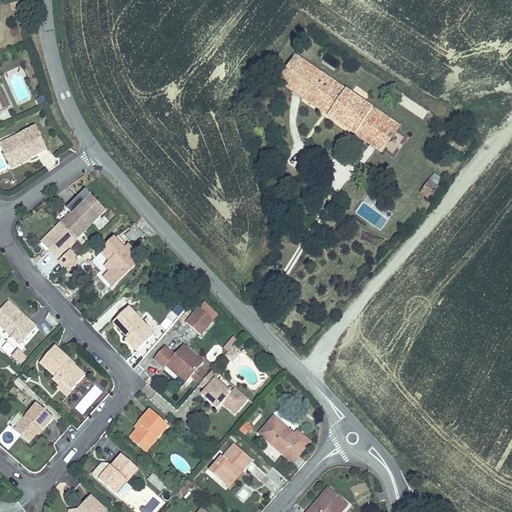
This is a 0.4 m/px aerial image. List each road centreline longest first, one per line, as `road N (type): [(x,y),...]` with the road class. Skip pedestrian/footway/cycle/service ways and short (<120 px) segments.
road 1 (residential): [(0,225),(25,270),(126,382),(122,397),(50,477),(27,483),(0,463)]
road 2 (residential): [(313,381),(98,150)]
road 3 (residential): [(98,150),(66,98),(47,0)]
road 4 (residential): [(98,150),(0,222)]
road 5 (unknown): [(126,382),(143,384),(179,413),(215,371)]
